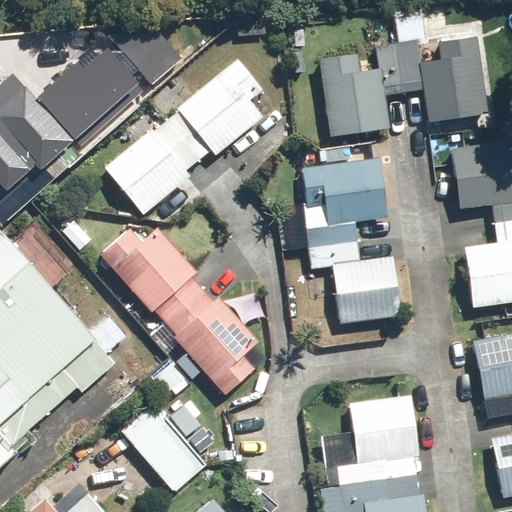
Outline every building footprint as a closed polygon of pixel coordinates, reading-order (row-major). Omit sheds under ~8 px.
[(324,57),(329,129),(393,124),(391,101),(431,98),(432,118),(479,114),(478,99),(486,98),(481,33),(431,37),(429,8),(393,11),(396,37),(375,39),(377,62),(365,63),(364,54),(324,57)] [(107,20),(0,31),(0,58),(1,65),(111,53),(109,35),(107,20)] [(257,95),(264,88),(232,55),(106,175),(144,215),(151,223),(270,109),(257,95)] [(60,104),(44,82),(0,113),(0,208),(153,97),(125,58),(60,104)] [(511,138),(457,142),(462,209),(489,207),(491,233),(466,235),(471,304),(511,301),(511,138)] [(306,198),(297,199),(282,200),(285,240),(300,239),(303,272),(328,270),(332,322),(404,317),(400,256),(364,259),(361,217),(397,215),(391,141),(319,146),(321,163),(304,164),(306,198)] [(241,357),(257,343),(158,231),(142,244),(128,229),(104,250),(229,393),(254,371),(241,357)] [(20,233),(0,250),(0,462),(144,342),(110,301),(91,316),(20,233)] [(511,331),(475,337),(484,403),(511,398),(511,427),(489,431),(499,498),(511,495),(511,331)] [(325,462),(328,489),(341,487),(343,511),(433,511),(431,485),(399,488),(397,473),(429,470),(421,394),(351,401),(357,458),(325,462)] [(156,399),(123,426),(177,495),(211,469),(156,399)] [(52,489),(24,511),(115,511),(95,486),(68,508),(52,489)] [(227,511),(208,491),(184,511),(227,511)]
